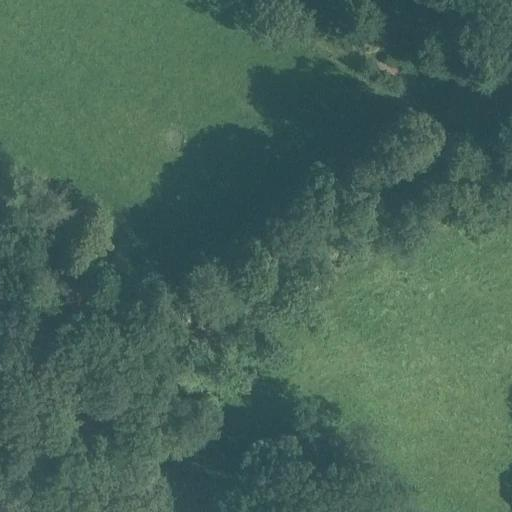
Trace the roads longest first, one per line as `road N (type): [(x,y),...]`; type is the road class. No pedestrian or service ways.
road 1 (track): [(511,146),(461,163),(350,223),(182,329),(0,398)]
road 2 (track): [(0,436),(94,448),(337,511)]
